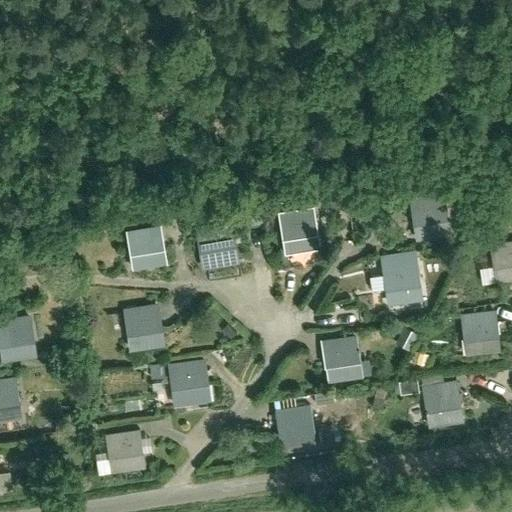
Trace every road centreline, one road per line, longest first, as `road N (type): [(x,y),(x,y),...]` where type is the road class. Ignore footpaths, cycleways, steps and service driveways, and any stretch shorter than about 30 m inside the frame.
road 1 (residential): [(171,493),(498,443)]
road 2 (residential): [(282,338),(216,277),(81,266),(0,274)]
road 3 (residential): [(171,493),(282,338)]
